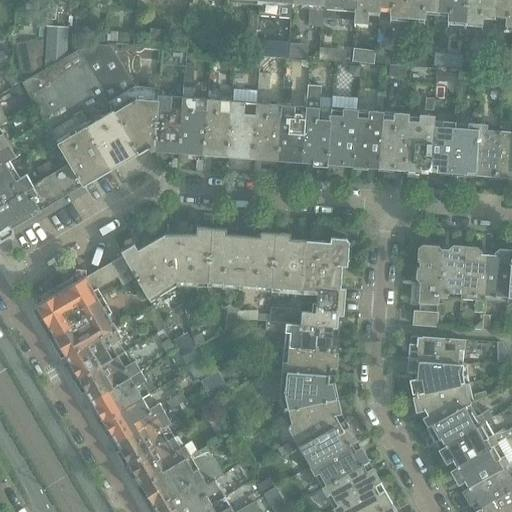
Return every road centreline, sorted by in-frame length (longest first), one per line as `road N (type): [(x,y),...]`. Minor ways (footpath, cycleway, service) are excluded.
road 1 (residential): [(386,205),(376,394),(439,511)]
road 2 (residential): [(129,511),(0,286)]
road 3 (residential): [(386,205),(173,189)]
road 4 (secondary): [(103,511),(0,334)]
road 5 (residential): [(154,189),(0,280)]
road 6 (residential): [(511,215),(386,205)]
